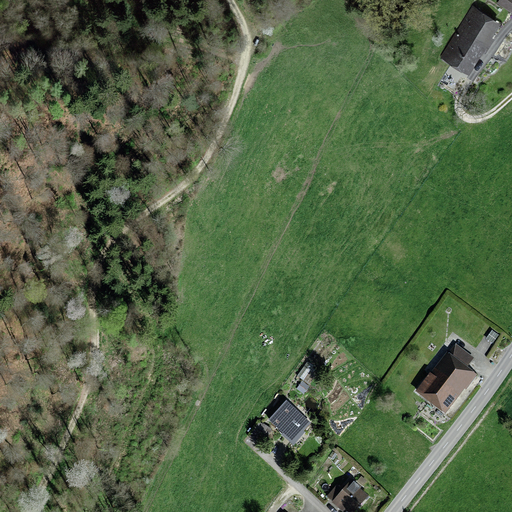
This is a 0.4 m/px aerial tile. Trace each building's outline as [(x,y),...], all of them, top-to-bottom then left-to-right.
[(511,13),(511,0),(499,0),(497,4),(511,13)] [(449,63),(469,74),(482,52),(485,53),(495,38),(492,37),(501,23),(472,5),(440,59),(448,64),(449,63)] [(447,353),(430,374),(415,393),(445,415),(465,390),(466,391),(477,376),(468,369),(475,359),(456,344),(448,354),(447,353)] [(314,367),(307,362),(297,376),(310,385),(318,373),(312,368),(314,367)] [(304,394),(309,387),(302,383),(297,390),(304,394)] [(286,402),(269,421),(274,426),(272,428),(292,447),(305,434),(302,432),(310,424),(303,418),(309,411),(300,403),(294,410),(286,402)] [(263,445),(272,430),(260,422),(250,438),(263,445)] [(343,511),(345,511),(346,511),(356,511),(369,497),(360,490),(367,482),(361,476),(355,483),(352,480),(343,491),(337,485),(326,497),(332,502),(331,504),(341,511),(343,511)]
